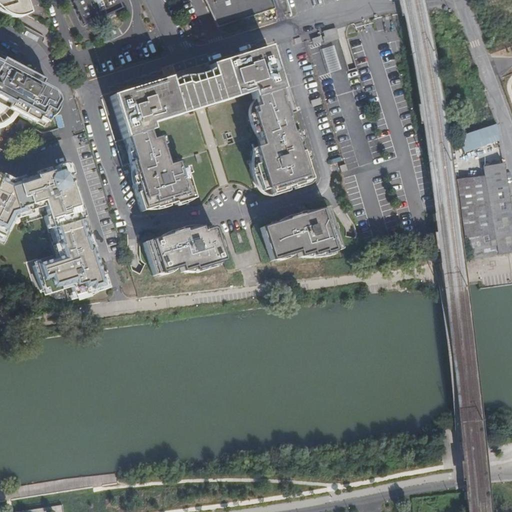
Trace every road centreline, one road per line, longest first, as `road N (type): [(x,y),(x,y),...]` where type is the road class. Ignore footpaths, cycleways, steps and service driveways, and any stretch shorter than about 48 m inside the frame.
road 1 (unclassified): [(130,223),(234,214),(320,190),(325,183),(278,26)]
road 2 (residential): [(0,162),(73,146),(60,86),(32,51),(0,30)]
road 3 (unclassified): [(511,475),(301,511)]
road 4 (unclassified): [(461,0),(511,144)]
road 5 (residential): [(130,223),(81,86)]
